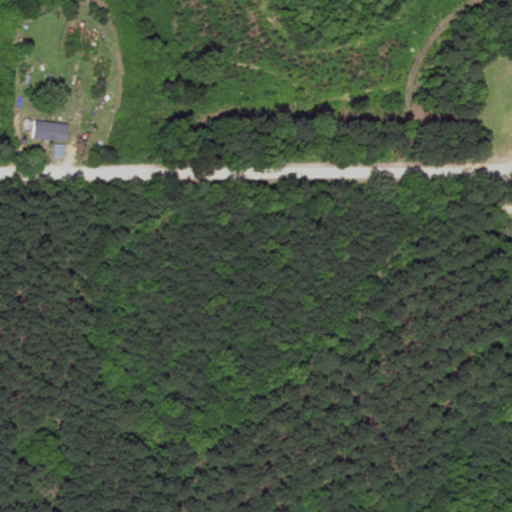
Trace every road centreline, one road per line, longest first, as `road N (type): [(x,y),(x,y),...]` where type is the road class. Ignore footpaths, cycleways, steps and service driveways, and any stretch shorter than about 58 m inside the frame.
road 1 (residential): [(0,169),(502,168)]
road 2 (track): [(394,168),(410,74),(426,35),(511,2)]
